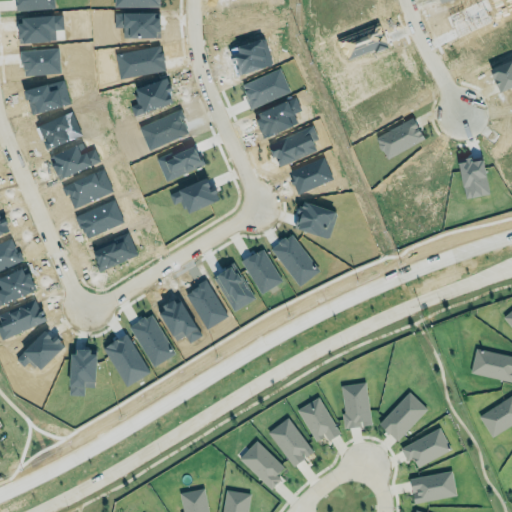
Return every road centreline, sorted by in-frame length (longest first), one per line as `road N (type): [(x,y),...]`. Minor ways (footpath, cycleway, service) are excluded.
road 1 (residential): [(192,0),(196,64),(255,208),(81,304),(0,120)]
road 2 (secondary): [(511,236),(310,317),(0,495)]
road 3 (secondary): [(35,511),(312,350),(511,267)]
road 4 (residential): [(292,511),(364,458),(382,511)]
road 5 (residential): [(461,113),(404,0)]
